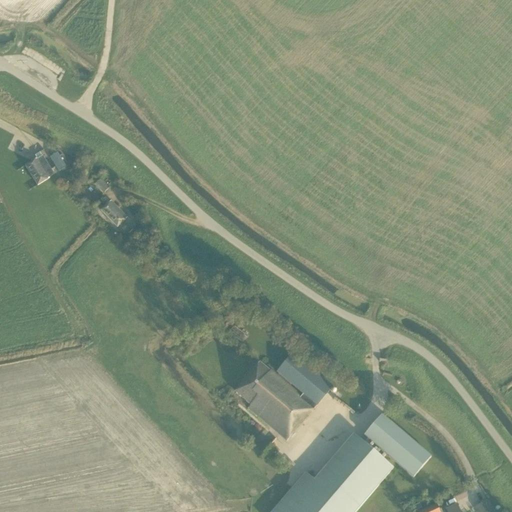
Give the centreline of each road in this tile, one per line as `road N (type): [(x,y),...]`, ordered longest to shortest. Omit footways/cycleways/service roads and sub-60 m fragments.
road 1 (unclassified): [(511,457),(426,355),(317,299),(201,214),(128,147),(0,64)]
road 2 (track): [(79,114),(99,76),(111,0)]
